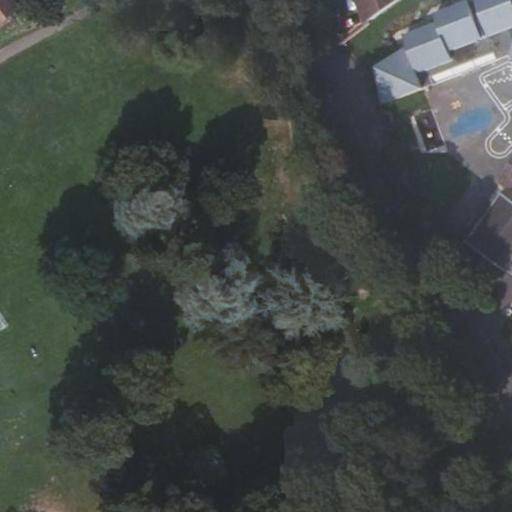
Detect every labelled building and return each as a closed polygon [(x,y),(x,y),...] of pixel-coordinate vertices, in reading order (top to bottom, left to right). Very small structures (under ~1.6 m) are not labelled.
[(358,0),(365,23),(397,0),(358,0)] [(511,0),(476,0),(483,17),(490,34),(482,37),(476,20),(471,8),(465,5),(436,16),(440,25),(406,39),(409,46),(379,72),(385,110),(511,57),(511,0)] [(483,17),(476,20),(482,37),(490,34),(483,17)] [(511,156),(495,180),(502,186),(508,178),(511,172),(511,156)] [(511,181),(508,178),(502,186),(461,242),(509,276),(511,271),(511,181)]
